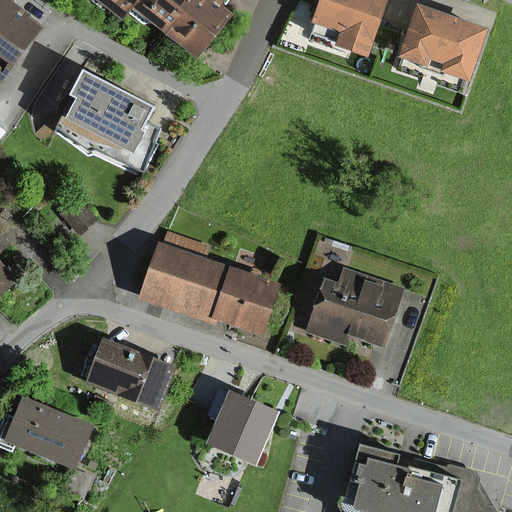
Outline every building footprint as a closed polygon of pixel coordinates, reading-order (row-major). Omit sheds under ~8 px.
[(0,0),(0,82),(3,85),(45,28),(31,18),(33,15),(12,0),(0,0)] [(89,0),(105,12),(108,8),(124,21),(134,9),(141,0),(89,0)] [(141,0),(134,9),(169,36),(184,17),(179,14),(189,0),(141,0)] [(189,0),(179,14),(184,17),(169,36),(199,60),(234,14),(224,6),(223,0),(189,0)] [(369,58),(389,0),(320,0),(312,23),(340,33),(336,46),(369,58)] [(490,29),(418,4),(399,57),(428,68),(431,60),(444,64),(442,72),(471,82),(490,29)] [(149,122),(157,107),(85,70),(71,96),(74,97),(58,127),(91,152),(96,150),(145,174),(162,129),(149,122)] [(437,83),(423,78),(419,88),(434,93),(437,83)] [(99,220),(79,198),(60,215),(80,237),(99,220)] [(16,249),(0,230),(0,297),(20,281),(2,260),(16,249)] [(164,244),(159,242),(139,300),(217,327),(219,321),(265,336),(282,285),(205,258),(209,246),(168,232),(164,244)] [(339,284),(324,279),(306,332),(346,346),(350,336),(385,347),(404,289),(344,269),(339,284)] [(178,367),(104,339),(87,384),(160,412),(178,367)] [(257,466),(280,412),(230,391),(229,394),(219,389),(207,416),(218,421),(207,445),(257,466)] [(95,426),(23,396),(15,417),(6,414),(0,428),(0,447),(13,453),(16,446),(77,470),(95,426)] [(480,481),(476,472),(417,456),(416,459),(361,444),(342,511),(496,511),(493,506),(488,505),(478,488),(480,481)] [(99,465),(91,461),(88,467),(95,471),(99,465)] [(94,477),(78,471),(69,493),(85,499),(94,477)] [(18,485),(20,478),(13,476),(11,483),(18,485)]
